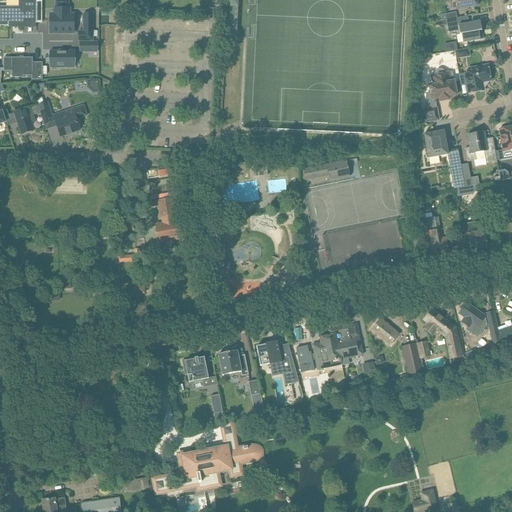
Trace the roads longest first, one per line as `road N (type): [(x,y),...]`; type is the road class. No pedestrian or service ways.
road 1 (unclassified): [(0,371),(511,268)]
road 2 (unknown): [(147,341),(141,358),(170,435),(176,444),(213,442)]
road 3 (unclassified): [(0,150),(114,149),(124,129)]
